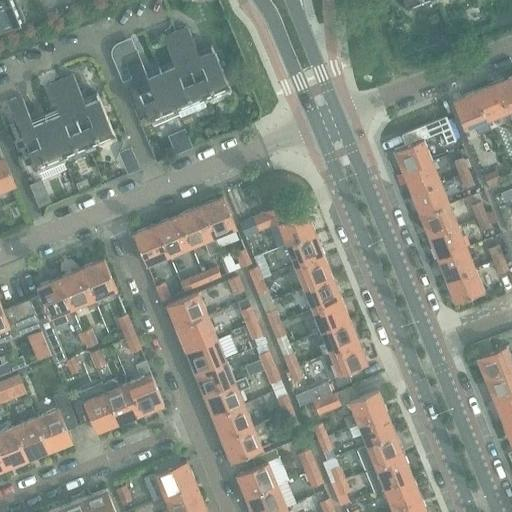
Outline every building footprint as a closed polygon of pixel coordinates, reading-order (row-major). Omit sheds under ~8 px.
[(0,27),(24,17),(16,0),(5,0),(0,2),(0,27)] [(403,0),(409,13),(435,2),(434,0),(403,0)] [(186,25),(174,30),(204,102),(231,91),(211,44),(197,50),(186,25)] [(173,60),(159,66),(178,113),(204,102),(174,30),(162,35),(173,60)] [(153,124),(178,113),(159,66),(145,72),(130,36),(116,42),(114,44),(114,45),(112,47),(111,49),(111,51),(111,52),(111,54),(111,55),(125,89),(136,85),(153,124)] [(72,73),(59,78),(89,150),(116,138),(96,91),(82,97),(72,73)] [(511,74),(496,81),(508,110),(511,119),(511,74)] [(58,107),(44,113),(64,160),(89,150),(59,78),(48,83),(58,107)] [(496,81),(474,90),(486,119),(508,110),(496,81)] [(474,90),(452,99),(464,128),(473,124),(476,132),(480,133),(490,129),(486,119),(474,90)] [(38,171),(64,160),(44,113),(30,119),(20,94),(8,100),(38,171)] [(406,144),(393,149),(402,171),(431,159),(422,137),(441,130),(446,142),(455,139),(446,116),(401,133),(406,144)] [(194,131),(188,134),(192,145),(203,141),(200,134),(194,131)] [(171,144),(175,154),(192,146),(188,137),(171,144)] [(130,146),(118,151),(127,173),(139,168),(130,146)] [(0,186),(13,181),(2,157),(0,151),(0,186)] [(463,157),(453,161),(458,173),(468,170),(463,157)] [(431,159),(402,171),(411,192),(440,181),(431,159)] [(468,170),(458,173),(463,186),(472,182),(468,170)] [(496,170),(483,175),(483,176),(486,183),(500,178),(496,170)] [(41,179),(29,184),(38,206),(50,201),(41,179)] [(440,181),(411,192),(420,214),(448,203),(440,181)] [(511,186),(500,192),(503,201),(511,197),(511,186)] [(255,194),(245,197),(250,208),(259,204),(255,194)] [(222,195),(199,204),(212,235),(235,225),(222,195)] [(481,200),(471,204),(477,218),(486,214),(481,200)] [(448,203),(420,214),(428,236),(457,224),(448,203)] [(199,204),(177,214),(189,244),(202,239),(208,254),(218,250),(212,235),(199,204)] [(277,224),(285,243),(314,232),(305,209),(286,217),(281,205),(239,221),(245,236),(277,224)] [(177,214),(154,223),(167,254),(189,244),(177,214)] [(486,214),(477,218),(481,229),(491,226),(486,214)] [(145,263),(167,254),(154,223),(133,232),(145,263)] [(457,224),(428,236),(437,258),(466,246),(457,224)] [(285,243),(293,265),(323,253),(314,232),(285,243)] [(498,244),(488,248),(493,261),(503,256),(502,254),(498,244)] [(466,246),(437,258),(446,279),(475,268),(466,246)] [(244,248),(234,253),(238,262),(240,267),(250,263),(244,248)] [(229,251),(221,255),(228,272),(240,267),(238,262),(234,263),(229,251)] [(293,265),(302,287),(331,275),(323,253),(293,265)] [(102,256),(78,266),(92,299),(116,290),(116,289),(102,256)] [(503,256),(493,261),(498,273),(507,269),(508,269),(503,256)] [(219,265),(201,273),(205,282),(223,275),(219,265)] [(249,269),(254,281),(263,277),(258,265),(249,269)] [(78,266),(56,275),(70,308),(92,299),(78,266)] [(475,268),(446,279),(455,301),(483,290),(475,268)] [(193,287),(205,282),(201,273),(189,278),(193,287)] [(38,295),(29,298),(39,325),(39,326),(40,330),(50,354),(54,363),(66,358),(53,327),(68,321),(64,311),(70,308),(56,275),(34,285),(38,295)] [(302,287),(311,309),(340,297),(331,275),(302,287)] [(154,285),(155,289),(160,300),(184,290),(178,276),(154,285)] [(239,276),(229,280),(235,293),(244,289),(239,276)] [(268,289),(263,277),(254,281),(259,293),(268,289)] [(166,305),(175,325),(206,313),(197,292),(166,305)] [(311,309),(320,330),(349,319),(340,297),(311,309)] [(0,308),(0,341),(39,326),(39,325),(29,298),(0,310),(0,308)] [(231,311),(228,305),(217,310),(220,316),(231,311)] [(240,310),(245,323),(256,318),(251,306),(240,310)] [(267,313),(272,325),(281,321),(277,309),(267,313)] [(122,332),(131,328),(125,313),(116,317),(122,332)] [(175,325),(184,348),(215,335),(206,313),(175,325)] [(263,334),(256,318),(245,323),(252,339),(263,334)] [(320,330),(328,351),(357,339),(349,319),(320,330)] [(287,333),(281,321),(272,325),(277,337),(287,333)] [(88,346),(99,341),(93,326),(82,331),(88,346)] [(40,330),(27,335),(37,359),(50,354),(40,330)] [(131,353),(140,349),(134,334),(125,338),(131,353)] [(184,348),(193,371),(224,358),(215,335),(184,348)] [(367,363),(357,339),(328,351),(318,355),(323,365),(332,362),(337,374),(367,363)] [(511,362),(505,344),(476,356),(485,378),(511,366),(511,362)] [(101,347),(91,351),(97,366),(107,362),(101,347)] [(258,354),(263,367),(274,363),(269,350),(258,354)] [(283,356),(288,367),(298,363),(293,351),(283,356)] [(6,354),(0,355),(0,360),(1,363),(9,360),(6,354)] [(76,354),(67,358),(72,372),(82,368),(76,354)] [(0,363),(0,374),(26,365),(22,355),(9,360),(1,363),(0,363)] [(193,371),(202,392),(233,380),(224,358),(193,371)] [(140,375),(126,381),(139,414),(163,404),(145,360),(135,364),(140,375)] [(280,378),(274,363),(263,367),(269,383),(280,378)] [(303,376),(298,363),(288,367),(293,380),(303,376)] [(511,366),(485,378),(494,399),(511,391),(511,366)] [(18,375),(0,381),(0,390),(21,382),(18,375)] [(107,388),(103,390),(117,423),(139,414),(126,381),(120,383),(118,377),(104,382),(107,388)] [(202,392),(211,414),(242,402),(238,391),(249,386),(245,377),(234,381),(233,380),(202,392)] [(327,381),(295,394),(299,405),(331,392),(327,381)] [(349,427),(357,423),(386,411),(377,389),(348,401),(352,412),(343,416),(347,427),(349,427)] [(103,390),(70,403),(68,404),(76,425),(90,420),(95,432),(117,423),(103,390)] [(57,408),(33,417),(47,451),(69,443),(64,430),(76,425),(68,404),(70,403),(65,391),(52,396),(57,408)] [(318,414),(342,404),(336,391),(312,400),(318,414)] [(511,391),(494,399),(502,421),(511,417),(511,391)] [(276,399),(281,411),(292,407),(287,394),(276,399)] [(211,414),(220,437),(252,424),(242,402),(211,414)] [(299,423),(292,407),(281,411),(288,427),(299,423)] [(361,433),(365,444),(394,432),(386,411),(357,423),(349,427),(352,436),(361,433)] [(33,417),(11,427),(25,461),(47,451),(33,417)] [(511,417),(502,421),(511,443),(511,442),(511,417)] [(252,425),(252,424),(220,437),(230,460),(261,447),(257,436),(268,431),(263,420),(252,425)] [(312,426),(317,438),(327,434),(322,422),(312,426)] [(11,427),(0,431),(0,462),(3,470),(25,461),(11,427)] [(365,444),(374,465),(403,454),(394,432),(365,444)] [(332,447),(327,434),(317,438),(322,451),(332,447)] [(297,454),(304,471),(316,466),(309,449),(297,454)] [(174,455),(152,465),(153,466),(155,471),(180,461),(178,454),(174,455)] [(374,465),(382,487),(411,475),(403,454),(374,465)] [(236,473),(245,495),(276,482),(285,478),(277,458),(267,462),(267,460),(236,473)] [(153,472),(163,495),(194,482),(185,459),(180,461),(155,471),(153,472)] [(323,483),(316,466),(304,471),(311,488),(323,483)] [(330,470),(334,481),(344,477),(340,466),(330,470)] [(382,487),(391,509),(420,497),(411,475),(382,487)] [(350,491),(344,477),(334,481),(340,495),(350,491)] [(163,495),(169,511),(185,511),(203,505),(194,482),(163,495)] [(245,495),(251,511),(263,511),(285,503),(276,482),(245,495)] [(121,503),(130,499),(124,484),(115,488),(121,503)] [(113,511),(105,489),(83,498),(88,511),(113,511)] [(318,501),(322,511),(329,511),(333,510),(328,497),(318,501)] [(426,511),(420,497),(391,509),(392,511),(426,511)] [(88,511),(83,498),(61,507),(62,511),(88,511)] [(263,511),(288,511),(285,503),(263,511)]
